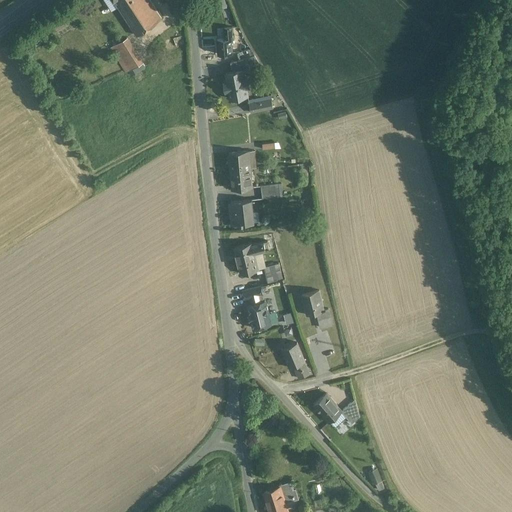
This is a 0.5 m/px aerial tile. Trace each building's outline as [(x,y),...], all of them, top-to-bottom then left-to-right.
[(149,0),(114,0),(138,35),(162,18),(149,0)] [(223,24),(233,23),(236,32),(240,31),(234,14),(222,16),(223,24)] [(126,35),(109,46),(125,71),(129,69),(142,61),(142,60),(126,35)] [(241,52),(249,50),(246,44),(246,41),(242,39),(240,38),(239,45),(241,52)] [(226,39),(218,40),(219,55),(232,54),(231,39),(226,39)] [(248,57),(251,56),(249,50),(241,52),(237,53),(239,60),(248,57)] [(251,56),(248,57),(249,65),(259,64),(254,55),(251,56)] [(239,60),(230,62),(232,72),(243,70),(243,71),(250,70),(249,65),(248,57),(239,60)] [(142,61),(129,69),(131,73),(144,65),(142,61)] [(232,72),(226,74),(227,81),(224,82),(226,92),(229,91),(230,99),(248,96),(246,88),(249,87),(248,78),(245,78),(243,71),(243,70),(232,72)] [(272,100),(261,102),(263,110),(273,108),(272,100)] [(261,102),(249,104),(251,113),(263,110),(261,102)] [(249,150),(229,152),(231,170),(250,168),(251,168),(249,150)] [(250,168),(231,170),(233,189),(252,187),(250,168)] [(273,190),(262,191),(262,198),(280,196),(279,183),(273,184),(273,190)] [(251,200),(231,203),(234,224),(251,222),(250,212),(252,212),(251,200)] [(267,241),(252,245),(254,253),(269,250),(267,241)] [(252,243),(235,247),(241,273),(258,269),(254,253),(252,245),(252,243)] [(279,264),(264,267),(266,276),(276,273),(281,272),(279,264)] [(276,273),(266,276),(268,283),(278,280),(276,273)] [(260,287),(243,291),(245,299),(251,297),(259,295),(262,294),(260,287)] [(320,288),(301,292),(305,312),(316,310),(323,309),(323,307),(320,288)] [(259,295),(251,297),(253,304),(249,305),(251,313),(249,313),(251,320),(252,319),(254,328),(271,324),(265,301),(261,302),(259,295)] [(323,309),(316,310),(317,316),(331,314),(329,306),(323,307),(323,309)] [(286,322),(294,321),(292,312),(285,313),(286,322)] [(331,314),(317,316),(319,326),(333,324),(331,314)] [(298,342),(283,348),(290,367),(295,366),(305,361),(306,361),(298,342)] [(311,374),(305,361),(295,366),(300,378),(311,374)] [(342,410),(327,392),(315,403),(322,411),(321,412),(329,421),(341,410),(342,410)] [(342,410),(341,410),(352,422),(360,415),(355,398),(342,410)] [(377,468),(370,471),(374,482),(381,479),(377,468)] [(291,482),(280,485),(280,488),(286,505),(297,502),(291,482)] [(280,488),(264,493),(270,511),(288,511),(286,505),(280,488)]
